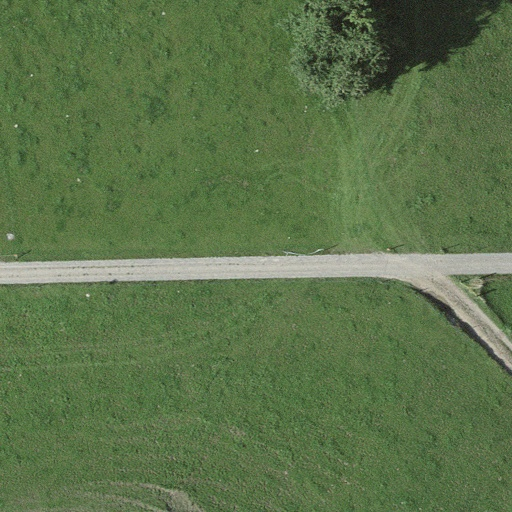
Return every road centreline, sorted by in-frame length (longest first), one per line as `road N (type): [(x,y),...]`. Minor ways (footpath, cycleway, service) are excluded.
road 1 (track): [(0,276),(511,269)]
road 2 (track): [(511,353),(420,270)]
